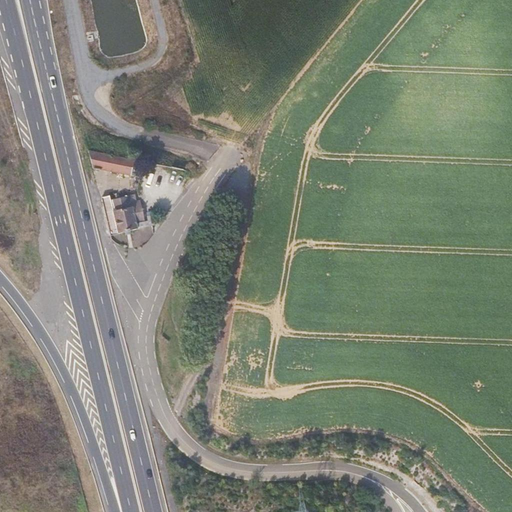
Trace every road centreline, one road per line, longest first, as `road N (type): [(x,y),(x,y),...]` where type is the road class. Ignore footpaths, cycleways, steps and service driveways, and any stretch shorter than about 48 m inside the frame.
road 1 (trunk): [(4,0),(131,511)]
road 2 (trunk): [(153,511),(32,0)]
road 3 (unclassified): [(363,476),(247,471),(197,453),(158,399),(148,320)]
road 4 (trunk): [(0,278),(64,375),(115,511)]
road 5 (unclassified): [(148,320),(180,236),(223,164),(217,151)]
road 6 (unclassified): [(148,320),(118,270),(91,182)]
